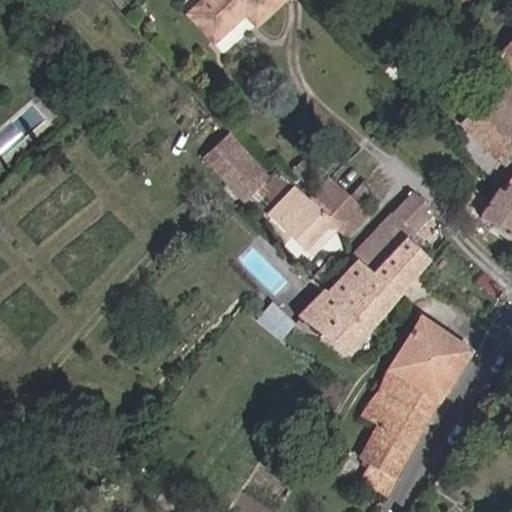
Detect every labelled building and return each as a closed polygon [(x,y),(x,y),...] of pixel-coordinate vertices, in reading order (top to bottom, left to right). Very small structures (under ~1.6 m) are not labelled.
[(246,15),(256,26),(282,2),(280,0),(211,0),(191,19),(214,44),(246,15)] [(503,40),(508,45),(511,40),(511,38),(509,34),(503,40)] [(511,76),(511,40),(508,45),(494,59),(511,76)] [(511,85),(505,78),(473,111),(488,125),(511,147),(511,85)] [(475,139),(488,125),(473,111),(456,128),(480,152),(484,147),(475,139)] [(511,178),(505,188),(511,193),(511,147),(488,125),(475,139),(484,147),(497,160),(511,170),(511,178)] [(331,224),(336,230),(345,238),(366,216),(348,199),(342,193),(329,182),(309,204),(331,224)] [(242,211),(248,217),(270,193),(264,187),(242,211)] [(511,245),(511,243),(511,193),(505,188),(498,196),(495,193),(487,205),(475,194),(465,206),(484,224),(511,245)] [(331,224),(309,204),(295,190),(269,217),(305,253),(331,224)] [(373,281),(406,242),(433,215),(412,194),(407,198),(380,228),(350,262),(352,264),(373,281)] [(331,224),(305,253),(310,257),(336,230),(331,224)] [(429,261),(406,242),(373,281),(352,264),(325,296),(318,290),(292,322),(271,305),(256,323),(284,347),(301,326),(318,340),(344,362),(429,261)] [(362,461),(394,481),(469,356),(420,321),(389,373),(382,395),(394,403),(380,428),(362,461)] [(394,403),(382,395),(371,405),(364,417),(380,428),(394,403)]
